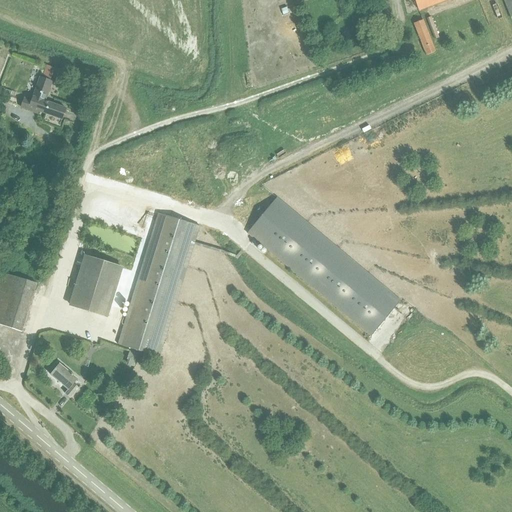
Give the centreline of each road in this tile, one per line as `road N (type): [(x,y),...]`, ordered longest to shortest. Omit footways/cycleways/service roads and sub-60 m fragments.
road 1 (track): [(216,222),(274,165),(511,50)]
road 2 (unclassified): [(14,388),(90,160),(135,133)]
